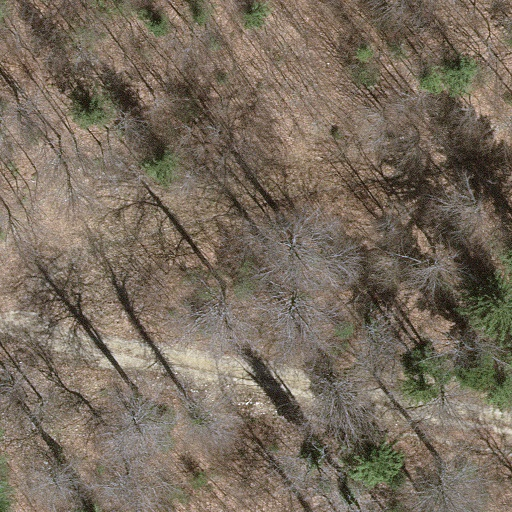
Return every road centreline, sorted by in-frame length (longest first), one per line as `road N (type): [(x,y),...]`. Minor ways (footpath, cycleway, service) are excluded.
road 1 (track): [(511,151),(126,243),(53,280),(26,333)]
road 2 (track): [(26,333),(511,423)]
